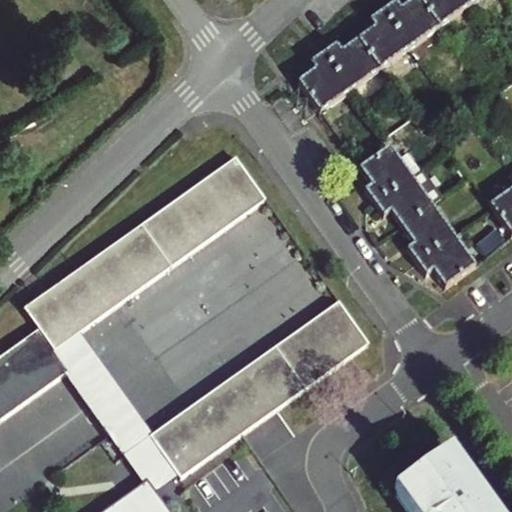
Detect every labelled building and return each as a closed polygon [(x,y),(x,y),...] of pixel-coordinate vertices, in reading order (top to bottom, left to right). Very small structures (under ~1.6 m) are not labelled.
[(440,31),(418,0),(401,13),(396,6),(383,15),(410,53),(440,31)] [(469,11),(461,0),(418,0),(440,31),(469,11)] [(461,0),(469,11),(483,0),(461,0)] [(381,74),(410,53),(383,15),(370,24),(375,32),(359,43),(381,74)] [(381,74),(359,43),(341,56),(337,49),(324,58),(350,95),(381,74)] [(350,95),(324,58),(312,67),(316,74),(299,86),(320,117),(350,95)] [(363,196),(373,208),(411,180),(389,151),(359,173),(372,190),(363,196)] [(233,165),(25,313),(39,334),(0,361),(0,425),(69,376),(54,356),(77,340),(263,207),(233,165)] [(411,180),(373,208),(382,220),(389,215),(401,232),(432,210),(411,180)] [(511,194),(489,211),(491,213),(511,241),(511,240),(511,194)] [(432,210),(401,232),(413,249),(406,254),(416,268),(454,240),(432,210)] [(454,240),(416,268),(425,281),(433,275),(444,291),(475,270),(454,240)] [(149,441),(180,483),(365,350),(335,307),(149,441)] [(54,356),(69,376),(127,458),(105,474),(131,511),(139,511),(180,483),(149,441),(77,340),(54,356)] [(419,454),(430,469),(446,457),(436,442),(419,454)] [(492,511),(451,454),(446,457),(430,469),(395,494),(407,511),(492,511)]
